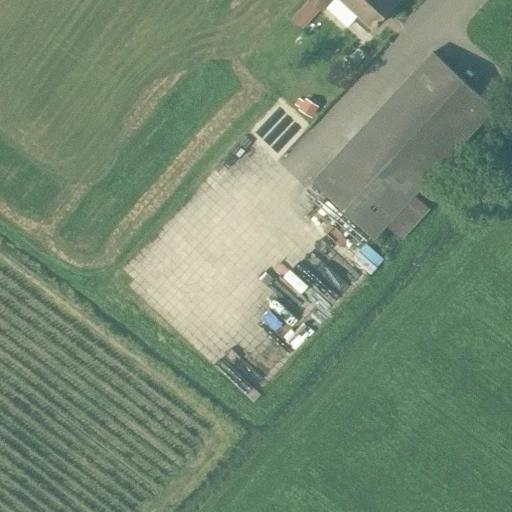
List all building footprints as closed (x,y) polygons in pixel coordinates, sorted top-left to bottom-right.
[(320,9),(309,0),(292,19),(302,28),(320,9)] [(309,0),(320,9),(323,12),(333,0),(309,0)] [(344,0),(359,14),(354,20),(369,33),(374,27),(398,0),(344,0)] [(496,108),(433,50),(312,181),(375,239),(387,226),(401,239),(431,208),(416,194),(496,108)] [(307,100),(300,110),(310,116),(317,105),(307,100)] [(293,279),(281,291),(315,328),(327,316),(293,279)]
